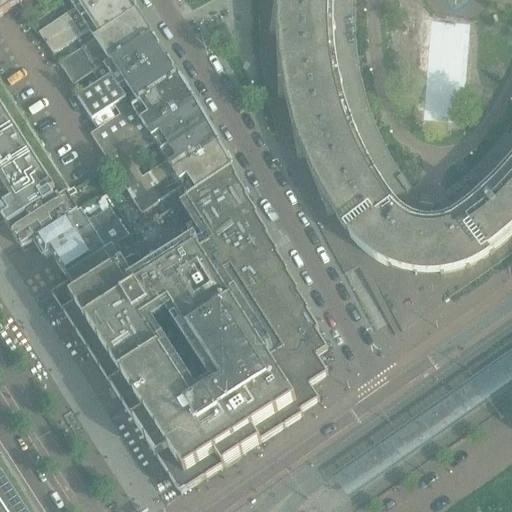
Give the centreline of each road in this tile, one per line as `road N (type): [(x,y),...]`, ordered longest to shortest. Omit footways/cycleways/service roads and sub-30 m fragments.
road 1 (residential): [(386,392),(161,0)]
road 2 (residential): [(212,511),(386,392)]
road 3 (residential): [(386,392),(511,302)]
